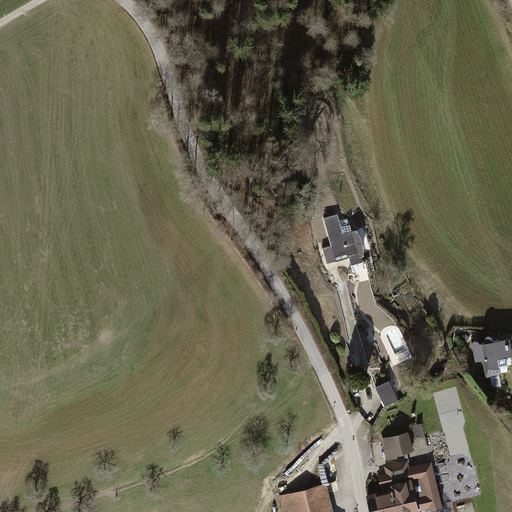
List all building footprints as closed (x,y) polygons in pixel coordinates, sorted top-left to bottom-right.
[(337,215),(322,219),(330,247),(321,249),(326,265),(348,259),(352,272),(363,269),(360,259),(363,257),(364,250),(362,241),(355,231),(343,235),(337,215)] [(511,358),(511,351),(509,339),(480,345),(477,344),(473,344),(471,349),(474,367),(483,365),(486,381),(500,378),(498,371),(508,369),(506,360),(511,358)] [(398,399),(390,381),(375,388),(383,406),(398,399)] [(413,450),(408,432),(380,440),(385,458),(413,450)] [(383,491),(367,495),(371,511),(415,511),(443,505),(433,462),(410,468),(409,460),(385,466),(387,472),(379,474),(383,491)] [(328,482),(330,491),(339,488),(337,480),(328,482)] [(332,511),(326,489),(281,500),(284,511),(332,511)]
